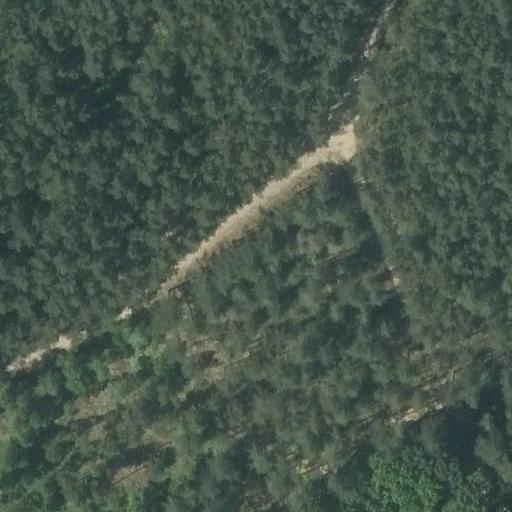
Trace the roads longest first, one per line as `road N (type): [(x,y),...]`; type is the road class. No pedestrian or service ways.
road 1 (track): [(340,126),(269,199),(88,335),(0,368)]
road 2 (track): [(504,511),(340,126)]
road 3 (track): [(393,0),(340,126)]
